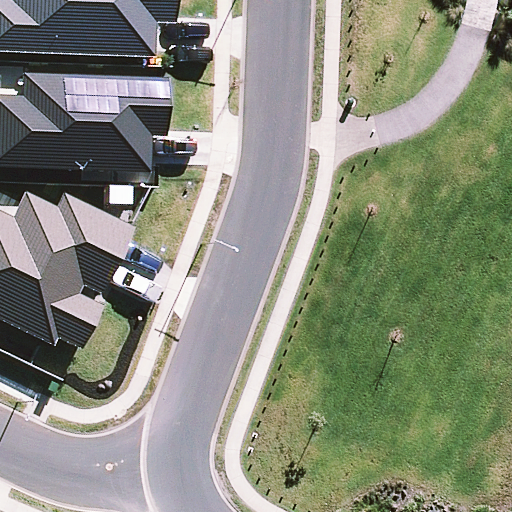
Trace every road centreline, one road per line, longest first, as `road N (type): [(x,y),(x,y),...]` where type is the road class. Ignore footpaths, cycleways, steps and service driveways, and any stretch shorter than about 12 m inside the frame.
road 1 (residential): [(280,0),(261,204),(168,433),(175,481)]
road 2 (residential): [(175,481),(75,475),(0,442)]
